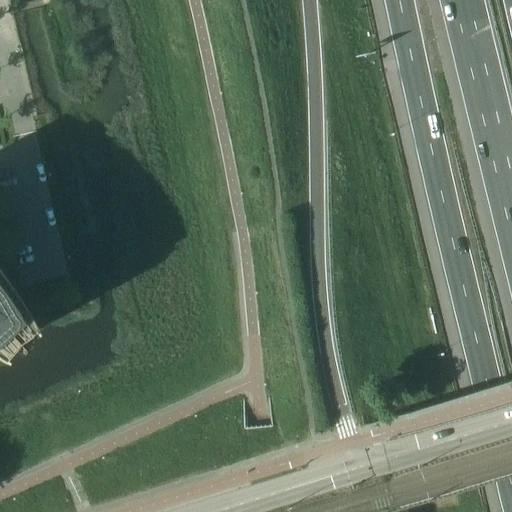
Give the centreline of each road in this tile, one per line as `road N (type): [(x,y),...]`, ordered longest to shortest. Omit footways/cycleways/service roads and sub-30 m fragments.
road 1 (motorway): [(400,0),(511,493)]
road 2 (secondary): [(211,511),(511,419)]
road 3 (motorway): [(460,0),(511,211)]
